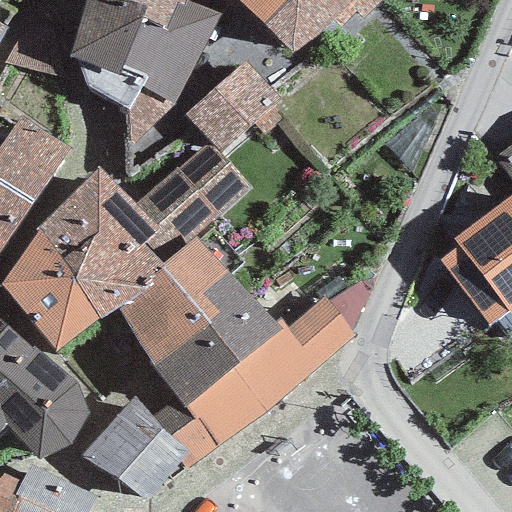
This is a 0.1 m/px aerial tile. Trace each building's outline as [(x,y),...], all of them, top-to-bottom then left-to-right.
[(123,0),(122,0),(85,0),(70,59),(82,64),(85,88),(126,113),(126,145),(174,102),(219,15),(184,1),(180,0),(179,0),(165,29),(140,22),(146,11),(123,0)] [(184,0),(122,0),(123,0),(146,11),(140,22),(165,29),(179,0),(180,0),(184,1),(184,0)] [(236,0),(293,53),(333,20),(341,28),(356,12),(362,18),(381,1),(379,0),(236,0)] [(28,25),(3,64),(65,80),(63,24),(59,16),(54,12),(45,13),(36,16),(28,25)] [(210,144),(219,154),(254,123),(263,134),(280,117),(271,107),(278,103),(245,63),(184,114),(210,144)] [(0,251),(70,151),(19,116),(0,144),(0,251)] [(99,165),(39,231),(99,319),(115,311),(196,238),(250,189),(219,154),(210,144),(131,205),(99,165)] [(511,146),(497,157),(511,177),(511,146)] [(511,194),(453,239),(457,245),(438,260),(488,326),(495,321),(507,312),(511,317),(511,316),(511,194)] [(99,319),(39,231),(1,285),(55,353),(99,319)] [(226,273),(196,238),(115,311),(151,367),(218,313),(202,293),(226,273)] [(274,323),(226,273),(202,293),(218,313),(151,367),(178,399),(217,446),(265,414),(315,368),(287,329),(280,319),(274,323)] [(329,305),(349,331),(369,294),(360,283),(329,305)] [(287,329),(315,368),(353,335),(349,331),(329,305),(324,299),(287,329)] [(511,334),(511,316),(511,317),(507,312),(495,321),(508,338),(511,334)] [(0,378),(15,392),(47,360),(0,322),(0,378)] [(47,360),(15,392),(0,405),(0,411),(11,424),(7,428),(36,458),(49,462),(70,452),(80,442),(87,415),(80,395),(47,360)] [(0,433),(7,428),(11,424),(0,411),(0,405),(15,392),(0,378),(0,433)] [(152,417),(134,397),(83,457),(148,498),(178,463),(185,455),(152,417)] [(178,399),(152,417),(185,455),(178,463),(187,470),(217,446),(178,399)] [(86,511),(94,498),(30,466),(18,483),(3,474),(0,477),(0,511),(86,511)]
